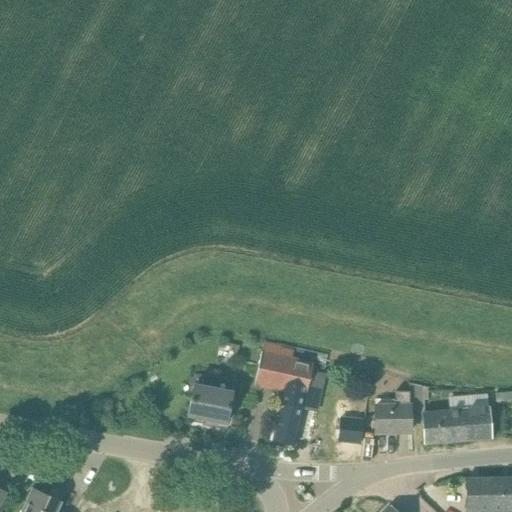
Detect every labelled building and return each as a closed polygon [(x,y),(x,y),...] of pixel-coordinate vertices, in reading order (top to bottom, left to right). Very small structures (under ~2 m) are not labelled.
[(258,366),(254,385),(279,390),(282,381),(286,382),(291,358),(291,357),(293,349),(264,342),(262,353),(260,352),(258,366)] [(277,401),(270,440),(295,445),(306,390),(319,393),(323,374),(312,371),(314,362),(291,357),(291,358),(286,382),(282,381),(279,390),(281,391),(278,402),(277,401)] [(232,392),(214,389),(216,379),(196,376),(194,385),(193,385),(187,416),(226,423),(232,392)] [(409,406),(409,411),(425,411),(425,401),(427,401),(427,387),(422,387),(409,384),(410,392),(409,406)] [(410,392),(397,392),(397,406),(376,406),(376,432),(409,432),(409,411),(409,406),(410,392)] [(491,438),(489,418),(489,408),(487,408),(487,400),(474,401),(473,397),(452,398),(453,410),(422,413),(424,444),(491,438)] [(343,419),(340,441),(362,443),(364,422),(343,419)] [(511,510),(511,478),(466,479),(466,511),(510,511),(511,510)] [(55,511),(60,502),(32,489),(21,511),(55,511)]
